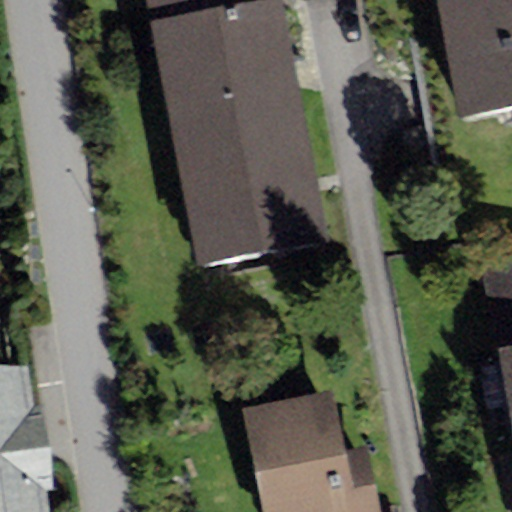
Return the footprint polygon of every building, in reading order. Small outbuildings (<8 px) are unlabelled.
[(282,0),(147,0),(198,267),(328,243),(282,0)] [(511,0),(435,0),(457,118),(511,108),(511,0)] [(511,262),(480,269),(511,438),(511,262)] [(27,364),(0,367),(0,511),(47,511),(44,488),(53,486),(41,403),(33,404),(27,364)] [(333,390),(242,408),(263,511),(398,511),(399,511),(397,511),(379,511),(366,445),(345,449),(333,390)]
